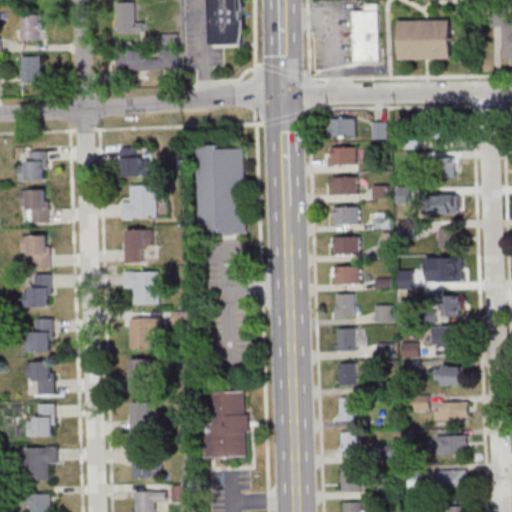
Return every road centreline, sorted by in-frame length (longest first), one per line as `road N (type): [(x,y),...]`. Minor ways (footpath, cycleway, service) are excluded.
road 1 (residential): [(98,511),(82,0)]
road 2 (residential): [(501,511),(488,93)]
road 3 (residential): [(286,98),(0,111)]
road 4 (secondary): [(298,511),(290,238)]
road 5 (tertiary): [(511,92),(286,98)]
